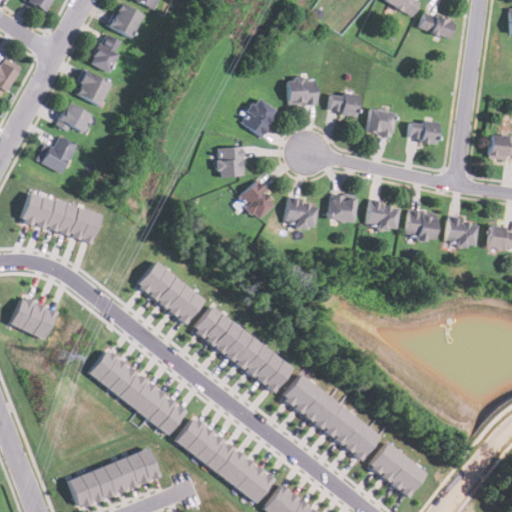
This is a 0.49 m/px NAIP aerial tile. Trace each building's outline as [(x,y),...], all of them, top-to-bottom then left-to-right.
[(47,0),(23,0),(23,1),(39,12),(47,0)] [(131,0),(154,10),(158,0),(131,0)] [(382,0),(410,14),(417,0),(382,0)] [(106,25),(128,37),(141,15),(118,2),(106,25)] [(416,27),(444,38),(451,22),(422,11),(416,27)] [(120,42),(100,34),(87,64),(106,72),(120,42)] [(0,91),(1,92),(17,69),(0,57),(0,91)] [(72,92),(96,105),(108,82),(84,70),(72,92)] [(313,105),(313,76),(284,76),(284,105),(313,105)] [(352,115),(356,95),(329,90),(325,110),(352,115)] [(237,119),(255,135),(274,113),(256,97),(237,119)] [(81,131),(89,113),(65,101),(54,124),(66,130),(68,125),(81,131)] [(386,136),(392,113),(368,107),(362,131),(386,136)] [(404,138),(432,143),(435,123),(408,118),(404,138)] [(485,156),(511,158),(511,136),(487,134),(485,156)] [(45,142),(34,157),(55,173),(73,147),(57,135),(49,145),(45,142)] [(241,176),(241,147),(216,147),(216,176),(241,176)] [(250,219),(271,208),(258,182),(236,193),(250,219)] [(99,212),(26,191),(17,221),(90,242),(99,212)] [(352,196),(327,195),(326,220),(351,221),(352,196)] [(391,229),(395,204),(368,200),(364,225),(391,229)] [(313,227),(313,202),(283,202),(283,227),(313,227)] [(435,215),(407,210),(402,236),(430,241),(435,215)] [(442,242),(470,247),(475,222),(446,217),(442,242)] [(511,249),(511,238),(511,226),(486,225),(484,246),(511,249)] [(203,298),(152,260),(134,285),(185,323),(203,298)] [(21,294),(7,323),(42,339),(55,310),(21,294)] [(290,366),(209,305),(191,329),(271,391),(290,366)] [(167,434),(185,409),(104,348),(86,373),(167,434)] [(377,434),(296,373),(277,398),(358,459),(377,434)] [(172,442),(254,501),(272,476),(190,417),(172,442)] [(423,471),(382,441),(364,466),(405,496),(423,471)] [(64,477),(74,506),(157,477),(147,448),(64,477)] [(259,508),(264,511),(314,511),(278,484),(259,508)]
